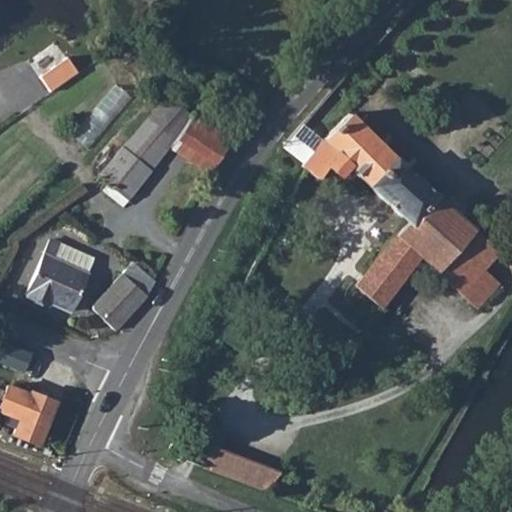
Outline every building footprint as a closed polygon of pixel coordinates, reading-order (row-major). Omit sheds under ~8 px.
[(117,84),(80,138),(96,148),(132,94),(117,84)] [(100,168),(96,172),(126,196),(151,164),(162,150),(191,113),(166,93),(135,128),(100,168)] [(191,113),(162,150),(209,175),(239,130),(198,103),(191,113)] [(298,126),(280,145),(302,160),(298,166),(302,168),(314,178),(325,165),(337,175),(346,164),(403,218),(352,283),(379,307),(419,255),(474,305),(495,281),(481,268),(497,249),(410,173),(390,156),(347,113),(324,134),(316,144),(298,126)] [(42,252),(25,292),(48,302),(50,301),(69,308),(75,291),(84,270),(42,252)] [(129,259),(119,271),(145,291),(153,278),(154,278),(129,259)] [(92,305),(113,326),(117,324),(145,291),(119,271),(96,301),(92,305)] [(30,388),(14,427),(39,437),(56,398),(30,388)] [(164,429),(157,448),(166,451),(172,433),(164,429)] [(210,445),(204,466),(265,489),(279,472),(259,464),(210,445)]
